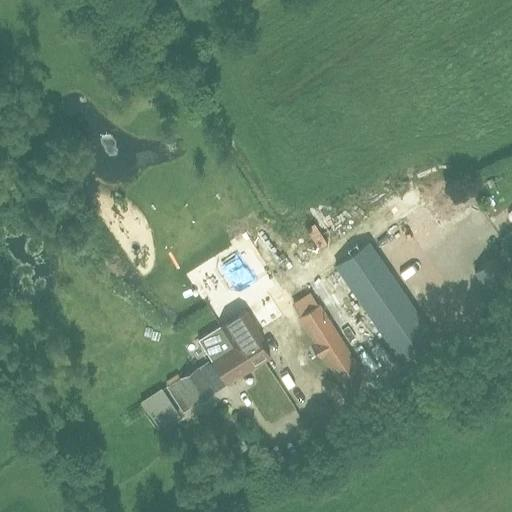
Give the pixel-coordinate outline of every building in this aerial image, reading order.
[(511,231),(511,230),(500,238),(511,255),(511,231)] [(334,266),(401,362),(437,337),(370,241),(334,266)] [(496,300),(511,288),(511,281),(494,257),(474,272),(496,300)] [(323,357),(339,382),(361,368),(320,303),(298,317),(314,342),(311,344),(320,359),(323,357)] [(219,326),(232,346),(238,355),(243,352),(253,368),(270,357),(255,333),(259,331),(245,309),(219,326)] [(210,360),(197,368),(196,367),(167,386),(183,412),(253,368),(243,352),(238,355),(232,346),(219,326),(197,340),(210,360)] [(153,409),(163,425),(178,415),(161,389),(142,402),(148,412),(153,409)]
